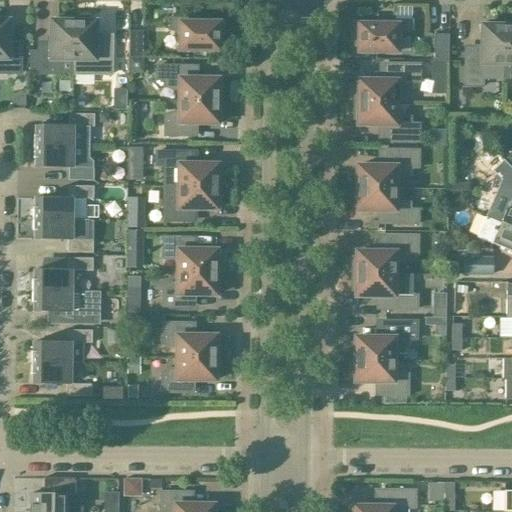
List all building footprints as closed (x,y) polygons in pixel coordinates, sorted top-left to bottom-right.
[(0,18),(0,73),(0,74),(20,74),(21,47),(8,47),(9,21),(4,21),(4,19),(0,18)] [(38,74),(58,74),(73,74),(73,60),(73,19),(56,19),(56,21),(51,21),(51,39),(51,48),(38,48),(38,50),(38,74)] [(73,19),(73,60),(73,74),(111,75),(112,48),(95,48),(96,22),(91,22),(91,20),(73,19)] [(219,31),(219,23),(198,23),(198,19),(166,19),(166,28),(180,32),(180,50),(218,51),(219,43),(221,43),(221,31),(219,31)] [(411,31),(412,22),(379,21),(379,25),(359,24),(359,32),(356,32),(356,44),(359,44),(358,52),(397,53),(397,34),(411,31)] [(493,65),(504,65),(504,24),(486,24),(486,26),(482,26),(481,52),(465,52),(465,86),(482,87),(482,79),(489,79),(493,65)] [(143,58),(143,32),(129,32),(129,39),(128,55),(128,58),(143,58)] [(448,61),(449,35),(434,35),(434,61),(448,61)] [(128,55),(129,39),(117,39),(116,55),(128,55)] [(431,61),(431,72),(445,72),(445,61),(431,61)] [(356,85),(356,103),(397,103),(397,93),(411,89),(411,83),(419,83),(419,65),(385,64),(384,81),(358,81),(358,85),(356,85)] [(179,101),(220,102),(220,84),(218,84),(218,79),(192,79),(192,67),(157,66),(157,80),(165,80),(165,87),(179,91),(179,101)] [(220,119),(220,102),(179,101),(179,112),(165,115),(165,136),(191,136),(191,124),(218,124),(218,119),(220,119)] [(396,114),(397,103),(356,103),(355,121),(358,121),(358,125),(384,126),(384,142),(419,142),(419,125),(410,125),(410,118),(396,114)] [(34,147),(74,148),(83,148),(84,127),(94,127),(94,115),(69,114),(69,127),(35,126),(35,136),(34,136),(34,147)] [(73,168),(74,148),(34,147),(34,159),(35,159),(35,168),(68,169),(68,181),(94,181),(94,168),(73,168)] [(355,171),(355,189),(396,189),(396,179),(410,175),(410,168),(418,168),(419,151),(384,150),(384,167),(357,166),(357,171),(355,171)] [(178,176),(178,187),(219,187),(219,170),(217,170),(217,165),(191,165),(191,153),(156,152),(156,166),(164,166),(164,173),(178,176)] [(33,219),(73,220),(84,220),(86,218),(86,201),(84,199),(93,199),(94,187),(68,186),(68,199),(35,199),(34,208),(33,208),(33,219)] [(219,205),(219,187),(178,187),(178,197),(164,201),(164,221),(190,222),(190,209),(217,210),(217,205),(219,205)] [(396,199),(396,189),(355,189),(354,206),(357,206),(357,211),(383,211),(383,223),(418,224),(418,210),(409,210),(410,203),(396,199)] [(142,227),(143,198),(128,197),(127,227),(142,227)] [(511,203),(509,203),(500,223),(511,228),(511,203)] [(511,228),(500,223),(486,217),(477,237),(511,252),(511,228)] [(73,226),(73,220),(33,219),(33,231),(34,231),(34,240),(68,240),(68,253),(93,253),(93,234),(93,233),(92,232),(92,230),(91,229),(89,228),(88,227),(87,227),(85,226),(73,226)] [(126,267),(141,267),(142,228),(126,228),(126,267)] [(354,257),(354,274),(395,275),(395,264),(409,261),(409,254),(417,254),(418,236),(383,236),(383,252),(356,252),(356,257),(354,257)] [(177,262),(177,273),(218,273),(218,255),(216,255),(216,251),(190,250),(190,238),(164,238),(163,258),(177,262)] [(463,275),(490,275),(490,258),(463,258),(463,275)] [(32,280),(32,291),(72,292),(72,271),(93,272),(93,259),(67,259),(67,271),(34,271),(34,280),(32,280)] [(218,291),(218,273),(177,273),(177,283),(163,287),(163,307),(189,307),(189,295),(216,295),(216,291),(218,291)] [(395,285),(395,275),(354,274),(353,292),(356,292),(356,297),(382,297),(382,309),(417,309),(417,296),(409,296),(409,289),(395,285)] [(33,312),(48,312),(67,313),(67,325),(92,325),(92,313),(92,292),(72,292),(32,291),(32,303),(33,303),(33,312)] [(353,342),(353,360),(394,360),(394,350),(408,346),(408,340),(416,340),(417,322),(382,321),(382,338),(355,338),(355,342),(353,342)] [(177,348),(176,358),(217,359),(218,341),(215,341),(215,336),(189,336),(189,324),(163,324),(162,344),(177,348)] [(452,324),(452,338),(461,338),(462,324),(452,324)] [(31,352),(31,364),(71,364),(71,344),(92,344),(92,331),(67,331),(67,343),(33,343),(33,352),(31,352)] [(461,351),(461,338),(452,338),(452,351),(461,351)] [(217,376),(217,359),(176,358),(176,369),(162,372),(162,393),(188,393),(189,381),(215,381),(215,376),(217,376)] [(511,358),(502,359),(502,379),(505,379),(511,379),(511,358)] [(394,371),(394,360),(353,360),(352,378),(355,378),(355,382),(381,383),(381,395),(407,395),(408,375),(394,371)] [(71,384),(71,364),(31,364),(31,375),(32,375),(32,384),(66,385),(66,397),(91,397),(91,385),(71,384)] [(445,365),(445,378),(455,378),(455,365),(445,365)] [(455,392),(455,378),(445,378),(445,392),(455,392)] [(75,478),(44,478),(44,494),(30,494),(29,511),(81,511),(82,497),(79,494),(75,493),(75,478)] [(123,494),(137,494),(138,478),(124,478),(123,494)] [(511,511),(511,490),(504,491),(503,511),(511,511)] [(415,491),(380,491),(380,507),(372,507),(354,506),(354,511),(351,511),(406,511),(406,508),(415,508),(415,491)] [(215,511),(216,510),(214,510),(214,505),(187,505),(187,493),(161,492),(160,511),(215,511)] [(454,511),(454,498),(444,498),(444,511),(454,511)]
